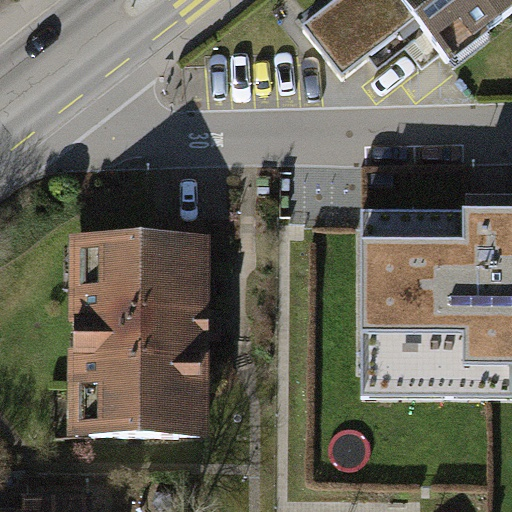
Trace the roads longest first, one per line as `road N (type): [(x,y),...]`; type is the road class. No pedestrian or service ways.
road 1 (residential): [(511,126),(243,132),(84,125),(46,79)]
road 2 (primary): [(46,79),(142,0)]
